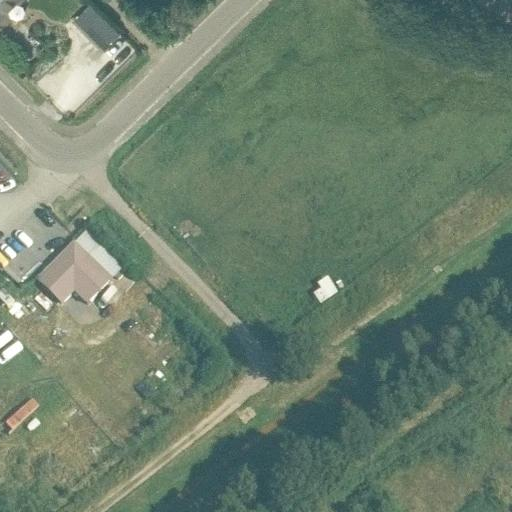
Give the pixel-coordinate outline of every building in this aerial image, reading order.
[(0,0),(0,14),(15,0),(0,0)] [(102,49),(120,30),(88,1),(71,20),(102,49)] [(74,294),(87,306),(111,282),(74,245),(37,283),(61,307),(74,294)] [(311,291),(322,305),(338,293),(328,279),(311,291)] [(11,433),(39,409),(32,400),(4,424),(11,433)]
